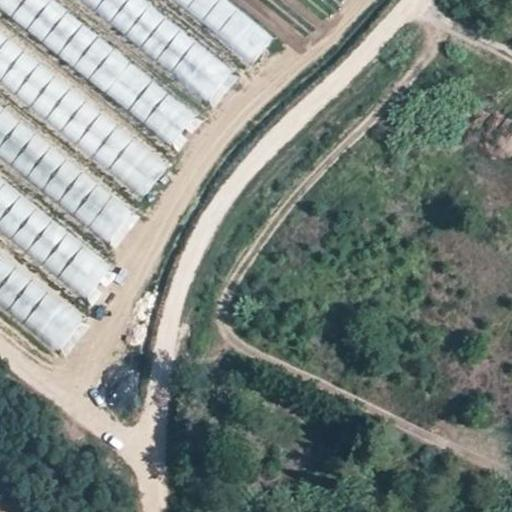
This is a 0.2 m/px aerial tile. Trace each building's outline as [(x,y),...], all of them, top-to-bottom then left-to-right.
[(56,0),(0,0),(0,2),(186,143),(203,121),(56,9),(60,3),(56,0)] [(245,11),(223,32),(256,68),(278,47),(245,11)] [(212,55),(187,79),(211,104),(236,79),(212,55)] [(86,149),(109,121),(64,83),(40,111),(86,149)] [(122,133),(100,165),(147,197),(169,165),(122,133)] [(68,162),(51,184),(123,240),(141,218),(68,162)] [(33,253),(99,299),(117,272),(62,234),(58,240),(47,233),(33,253)] [(0,293),(0,296),(66,356),(90,329),(22,269),(0,293)]
